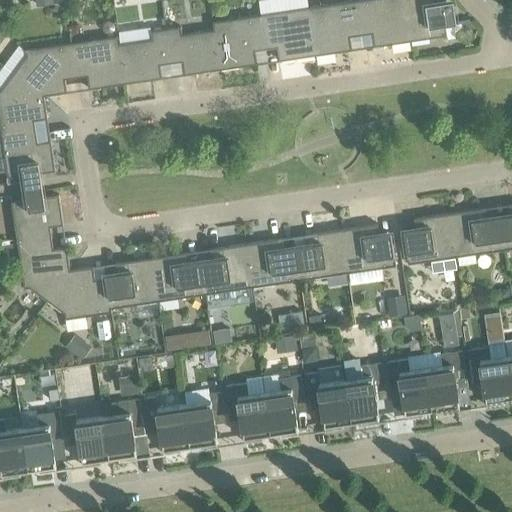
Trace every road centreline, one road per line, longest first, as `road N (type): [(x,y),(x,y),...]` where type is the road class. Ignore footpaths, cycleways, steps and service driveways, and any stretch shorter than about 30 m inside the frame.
road 1 (residential): [(511,172),(119,229),(91,214),(82,141),(90,123)]
road 2 (residential): [(0,509),(511,434)]
road 3 (residential): [(90,123),(511,57)]
